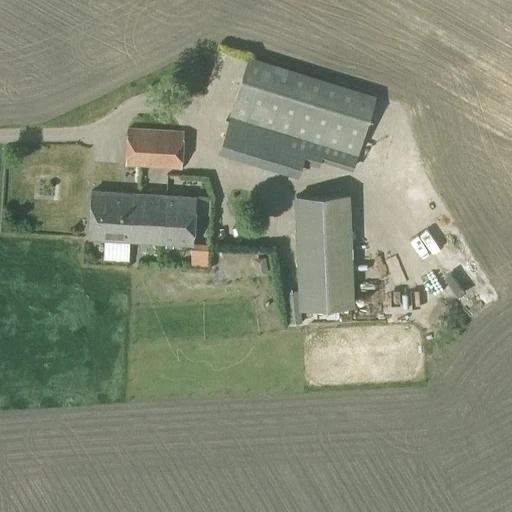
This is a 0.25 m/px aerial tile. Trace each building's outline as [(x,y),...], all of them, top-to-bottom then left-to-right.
[(352,169),(374,100),(247,59),(220,151),(277,169),(280,162),(301,168),(303,162),(318,167),(320,160),(352,169)] [(181,169),(183,133),(128,130),(126,166),(181,169)] [(195,198),(164,196),(91,192),(88,239),(192,245),(195,198)] [(302,314),(301,312),(353,310),(348,195),(296,198),(301,293),(288,293),(289,315),(302,314)] [(207,267),(208,246),(192,245),(191,266),(207,267)]
